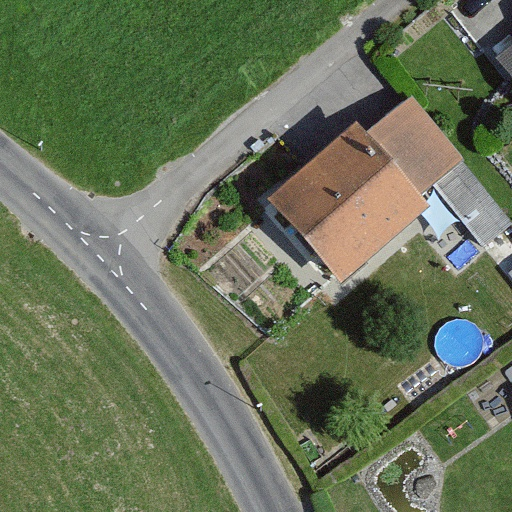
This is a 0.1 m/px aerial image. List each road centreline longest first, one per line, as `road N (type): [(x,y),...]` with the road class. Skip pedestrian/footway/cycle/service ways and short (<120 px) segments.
road 1 (residential): [(394,0),(103,256)]
road 2 (residential): [(273,511),(225,420),(103,256)]
road 3 (residential): [(103,256),(0,176)]
